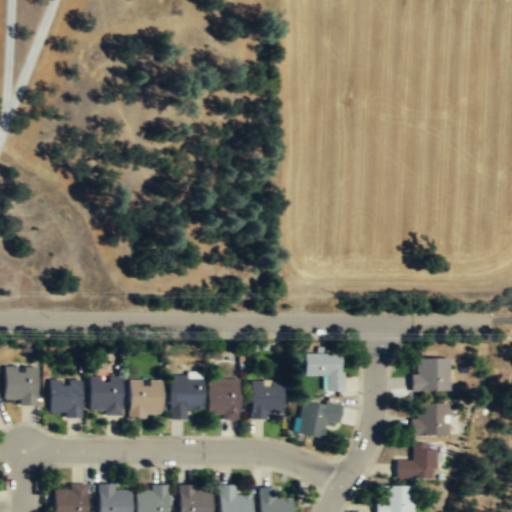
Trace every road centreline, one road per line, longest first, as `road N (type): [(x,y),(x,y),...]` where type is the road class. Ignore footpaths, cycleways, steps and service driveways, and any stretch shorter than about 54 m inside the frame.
road 1 (residential): [(0,320),(407,321)]
road 2 (residential): [(21,511),(22,450),(34,447),(264,451),(339,485)]
road 3 (residential): [(325,511),(369,426),(376,321)]
road 4 (residential): [(0,131),(53,0)]
